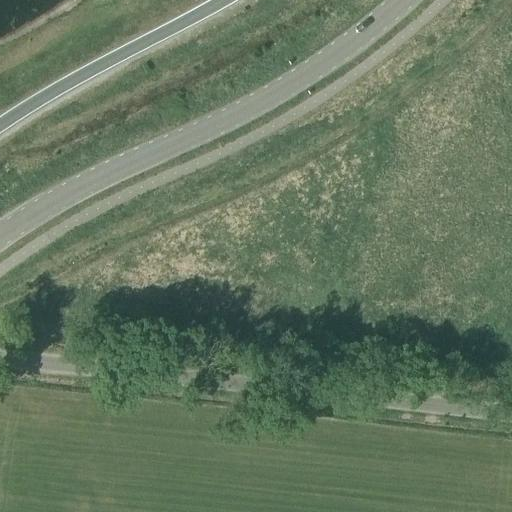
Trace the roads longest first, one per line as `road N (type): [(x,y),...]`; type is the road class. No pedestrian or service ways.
road 1 (unclassified): [(511,415),(0,358)]
road 2 (secondary): [(310,72),(0,236)]
road 3 (trunk): [(0,125),(223,0)]
